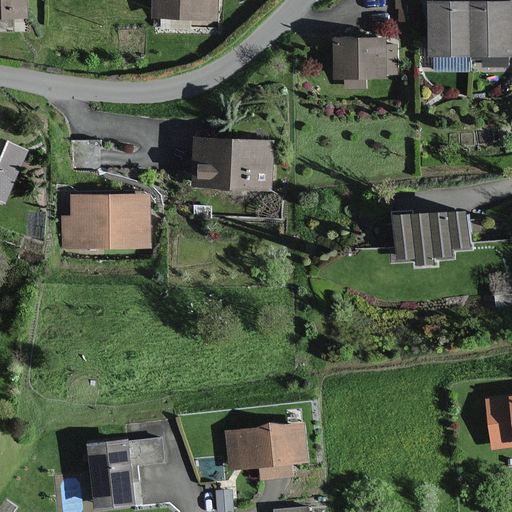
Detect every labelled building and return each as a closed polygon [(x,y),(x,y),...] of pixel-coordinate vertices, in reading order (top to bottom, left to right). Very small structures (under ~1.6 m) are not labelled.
[(23,0),(0,0),(0,16),(24,16),(23,0)] [(153,0),(152,21),(217,23),(217,0),(153,0)] [(457,1),(430,1),(429,58),(511,58),(511,1),(485,1),(457,1)] [(392,35),(331,38),(333,79),(343,79),(343,90),(362,89),(362,80),(386,79),(386,74),(394,74),(392,35)] [(274,138),(195,136),(194,189),(273,191),(274,138)] [(0,187),(12,155),(0,151),(0,187)] [(152,194),(71,194),(71,216),(60,216),(60,253),(151,253),(152,194)] [(468,210),(393,212),(394,263),(412,263),(412,270),(430,269),(430,262),(453,262),(453,256),(469,256),(468,210)] [(511,396),(480,402),(488,454),(511,450),(511,396)] [(304,424),(227,432),(231,469),(261,466),(262,477),(293,474),(292,463),(308,461),(304,424)] [(128,442),(90,446),(96,508),(134,505),(128,442)]
